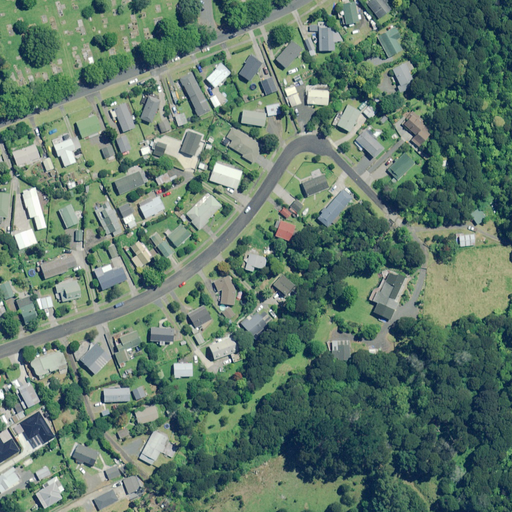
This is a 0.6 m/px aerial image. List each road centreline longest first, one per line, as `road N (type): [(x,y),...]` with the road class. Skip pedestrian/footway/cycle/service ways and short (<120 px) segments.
road 1 (residential): [(0,351),(137,302),(182,275),(241,221),(285,154),(303,142),(329,150),(384,207)]
road 2 (residential): [(0,122),(300,0)]
